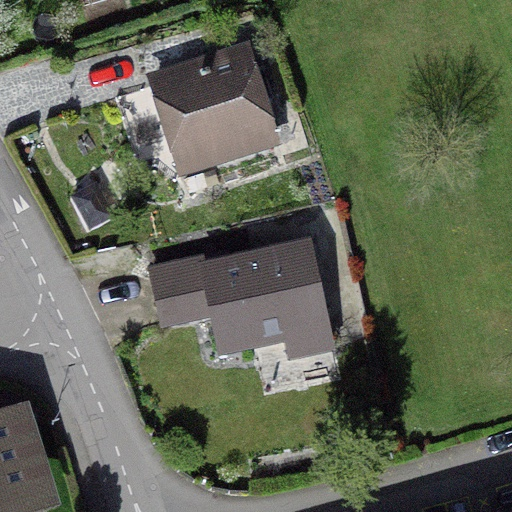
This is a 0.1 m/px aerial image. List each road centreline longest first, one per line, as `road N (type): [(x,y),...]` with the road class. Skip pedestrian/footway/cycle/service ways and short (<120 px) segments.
road 1 (residential): [(511,456),(302,511)]
road 2 (residential): [(58,315),(135,511)]
road 3 (residential): [(0,208),(58,315)]
